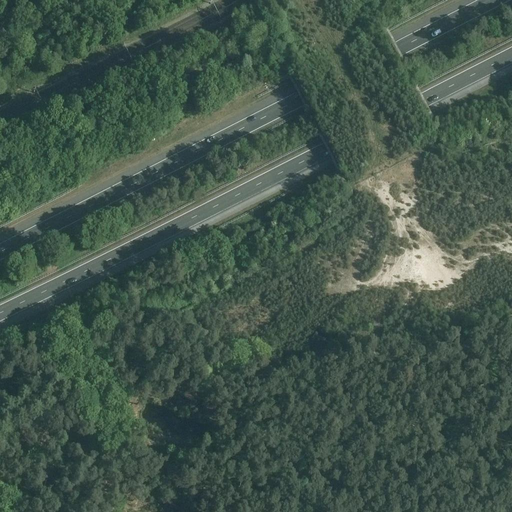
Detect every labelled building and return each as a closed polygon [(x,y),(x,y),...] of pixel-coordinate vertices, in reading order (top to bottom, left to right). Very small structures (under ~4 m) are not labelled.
[(260,16),(261,15),(253,0),(251,0),(255,8),(232,20),(232,22),(256,9),(260,16)] [(408,66),(426,57),(425,55),(409,63),(400,47),(391,32),(389,29),(405,20),(404,18),(397,22),(386,28),(408,66)] [(444,121),(458,114),(457,112),(442,119),(438,112),(430,100),(422,85),(437,77),(436,75),(419,84),(442,122),(444,121)] [(288,129),(308,118),(288,78),(282,80),(273,85),(271,86),(272,88),(287,81),(289,86),(297,101),(301,110),(304,117),(287,127),(288,129)] [(301,145),(301,147),(316,139),(318,142),(325,154),(331,165),(337,174),(325,180),(326,182),(339,175),(340,175),(317,136),(301,145)]
